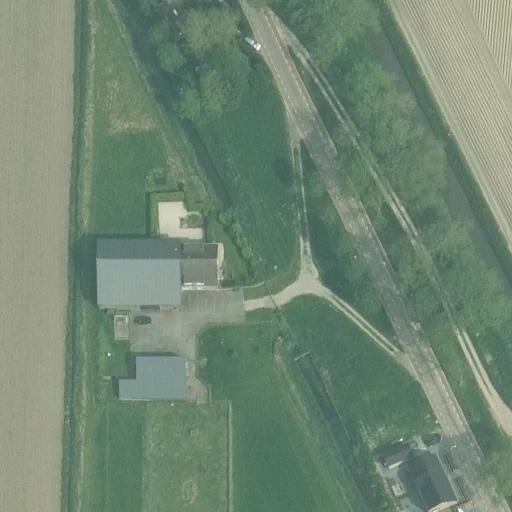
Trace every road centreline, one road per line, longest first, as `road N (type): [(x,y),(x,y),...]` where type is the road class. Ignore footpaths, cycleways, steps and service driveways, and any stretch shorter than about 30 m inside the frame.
road 1 (secondary): [(495,511),(249,0)]
road 2 (track): [(511,425),(493,402),(409,228),(318,80),(291,42),(259,21)]
